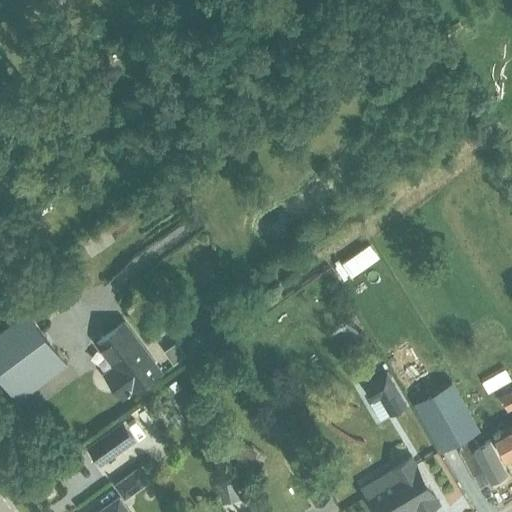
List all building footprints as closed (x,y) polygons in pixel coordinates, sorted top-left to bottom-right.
[(108,226),(85,242),(93,254),(116,238),(108,226)] [(356,274),(384,252),(373,238),(345,260),(356,274)] [(66,278),(47,291),(60,310),(79,297),(66,278)] [(0,373),(18,398),(67,362),(29,310),(0,331),(0,373)] [(133,391),(160,370),(125,322),(97,343),(114,367),(105,374),(122,397),(132,390),(133,391)] [(181,337),(168,349),(180,362),(193,350),(181,337)] [(388,371),(365,384),(374,401),(380,397),(391,414),(408,404),(388,371)] [(451,381),(416,401),(442,449),(460,439),(465,447),(460,450),(474,475),(479,485),(490,479),(506,470),(489,440),(479,446),(471,433),(478,429),(451,381)] [(507,409),(511,406),(511,388),(500,396),(507,409)] [(141,437),(152,433),(146,415),(135,419),(141,437)] [(134,440),(122,421),(87,446),(99,465),(134,440)] [(506,460),(511,456),(511,424),(492,435),(506,460)] [(231,455),(245,464),(254,448),(240,440),(231,455)] [(290,462),(299,477),(313,468),(303,453),(290,462)] [(376,507),(378,511),(408,511),(417,507),(420,511),(423,511),(440,502),(412,455),(363,485),(370,497),(368,498),(368,501),(371,508),(374,508),(376,507)] [(126,497),(148,482),(138,468),(116,484),(126,497)] [(330,496),(313,468),(299,477),(316,505),(330,496)] [(36,488),(45,500),(57,491),(49,479),(36,488)] [(235,482),(218,486),(220,502),(238,499),(235,482)] [(344,511),(334,495),(322,503),(328,511),(344,511)] [(131,511),(120,496),(97,511),(131,511)]
